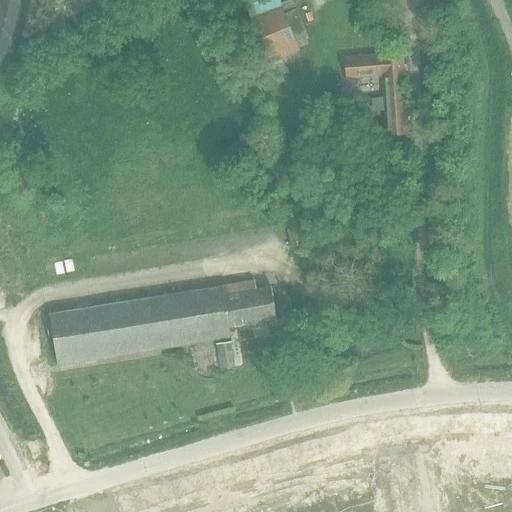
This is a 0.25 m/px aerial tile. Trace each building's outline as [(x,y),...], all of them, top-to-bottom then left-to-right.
[(282,7),(250,20),(268,62),(299,49),(282,7)] [(386,136),(408,134),(403,52),(381,54),(344,57),(346,78),(382,76),(386,136)] [(301,210),(287,211),(289,225),(302,224),(301,210)] [(303,233),(288,234),(290,249),(305,247),(303,233)] [(228,327),(276,319),(270,286),(256,289),(254,280),(49,314),(57,365),(230,337),(228,327)] [(231,342),(216,345),(220,369),(235,366),(231,342)] [(462,436),(453,437),(457,475),(484,473),(480,430),(461,432),(462,436)] [(453,437),(426,439),(429,478),(457,475),(453,437)] [(346,498),(380,490),(370,448),(336,456),(346,498)] [(296,508),(317,501),(304,460),(260,474),(270,507),(294,499),(296,508)] [(250,511),(248,503),(234,507),(227,484),(183,498),(187,511),(250,511)]
